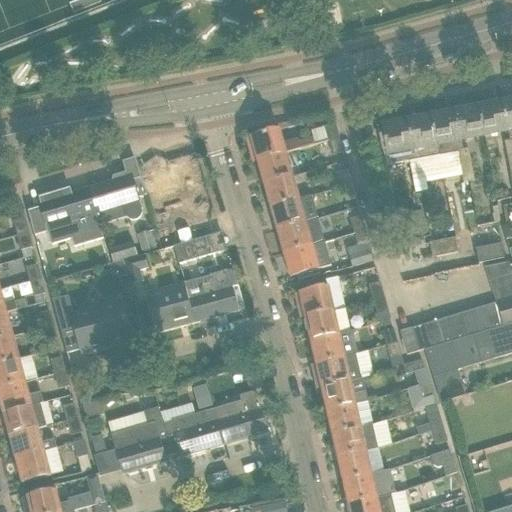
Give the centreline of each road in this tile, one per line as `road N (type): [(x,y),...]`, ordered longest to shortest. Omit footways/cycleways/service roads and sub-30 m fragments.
road 1 (tertiary): [(208,96),(339,71),(511,23)]
road 2 (residential): [(269,330),(208,96)]
road 3 (tertiary): [(0,136),(208,96)]
road 4 (residential): [(137,365),(269,330)]
road 5 (residential): [(171,489),(301,455)]
road 6 (residential): [(301,455),(269,330)]
